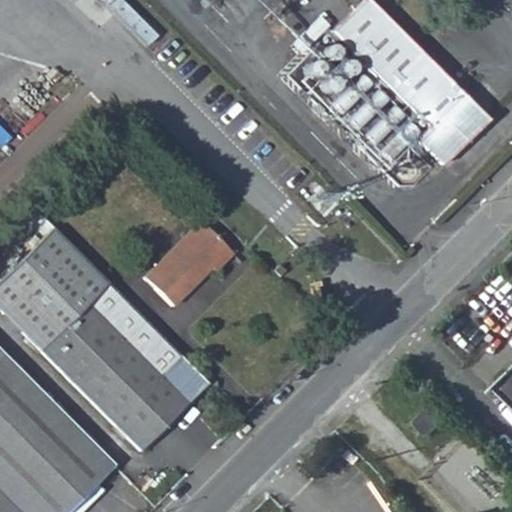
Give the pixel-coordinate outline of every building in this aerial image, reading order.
[(417,145),(441,169),(485,124),(362,2),(331,33),(430,132),(417,145)] [(0,319),(137,459),(160,437),(181,417),(205,394),(176,365),(153,387),(74,306),(95,285),(40,230),(0,269),(0,319)] [(195,232),(165,262),(192,290),(205,277),(209,281),(227,263),(195,232)] [(169,313),(192,290),(165,262),(141,287),(169,313)] [(295,290),(286,298),(295,306),(303,298),(295,290)] [(0,331),(0,352),(11,342),(0,331)] [(0,360),(0,511),(100,511),(105,508),(96,498),(116,479),(0,360)] [(511,377),(497,392),(511,407),(511,377)] [(422,419),(409,432),(423,444),(435,432),(422,419)]
